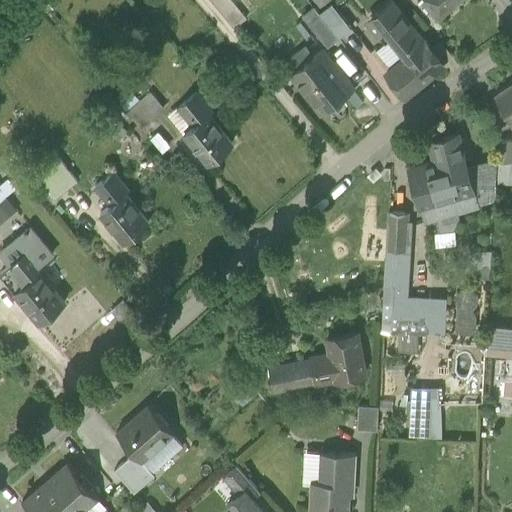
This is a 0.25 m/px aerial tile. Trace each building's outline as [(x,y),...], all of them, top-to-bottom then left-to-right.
[(233,0),(212,0),(233,26),(246,15),(233,0)] [(425,42),(392,0),(372,16),(390,39),(376,51),(391,69),(387,73),(405,96),(444,64),(425,42)] [(458,0),(423,0),(439,17),(458,0)] [(351,28),(332,3),(320,13),(339,38),(351,28)] [(339,38),(320,13),(308,22),(327,47),(339,38)] [(353,87),(322,49),(291,73),(322,112),(353,87)] [(511,82),(494,95),(511,120),(511,82)] [(196,92),(179,107),(194,125),(208,114),(209,114),(212,112),(196,92)] [(162,110),(148,94),(138,103),(152,119),(162,110)] [(152,119),(138,103),(127,112),(142,129),(152,119)] [(209,114),(208,114),(194,125),(184,133),(208,163),(232,143),(209,114)] [(458,134),(429,142),(434,161),(409,168),(424,221),(477,206),(469,178),(478,176),(476,167),(467,169),(458,134)] [(511,140),(497,140),(496,162),(511,162),(511,140)] [(53,149),(31,167),(42,181),(64,164),(53,149)] [(511,162),(496,162),(496,181),(511,181),(511,162)] [(64,164),(42,181),(55,198),(77,181),(64,164)] [(113,171),(95,185),(110,204),(125,193),(129,191),(113,171)] [(125,193),(110,204),(100,212),(124,242),(149,222),(125,193)] [(391,330),(428,331),(429,300),(403,299),(408,213),(388,211),(382,324),(390,324),(391,330)] [(17,237),(0,250),(11,264),(28,250),(17,237)] [(44,270),(28,250),(11,264),(0,273),(39,321),(64,302),(40,273),(44,270)] [(456,308),(462,315),(468,315),(474,309),(475,295),(465,288),(457,295),(456,308)] [(447,300),(429,300),(428,331),(445,332),(447,300)] [(511,330),(487,328),(486,348),(511,350),(511,330)] [(356,333),(328,338),(331,353),(314,356),(319,381),(364,372),(356,333)] [(466,384),(470,353),(460,352),(456,383),(466,384)] [(314,356),(268,365),(273,390),(286,388),(318,381),(319,381),(314,356)] [(318,381),(286,388),(287,396),(319,389),(318,381)] [(408,434),(440,435),(441,385),(409,385),(408,434)] [(174,432),(149,403),(116,432),(134,452),(141,460),(142,459),(174,432)] [(378,405),(359,404),(357,428),(377,429),(378,405)] [(356,452),(321,450),(319,479),(311,479),(309,511),(348,511),(350,483),(354,484),(356,452)] [(134,452),(115,468),(134,491),(155,473),(142,459),(141,460),(134,452)] [(68,463),(25,500),(24,499),(23,500),(32,511),(78,511),(97,496),(98,497),(99,496),(68,461),(67,462),(68,463)] [(237,464),(224,475),(239,493),(244,489),(251,497),(259,489),(237,464)] [(264,511),(251,497),(244,489),(239,493),(227,504),(233,511),(264,511)]
